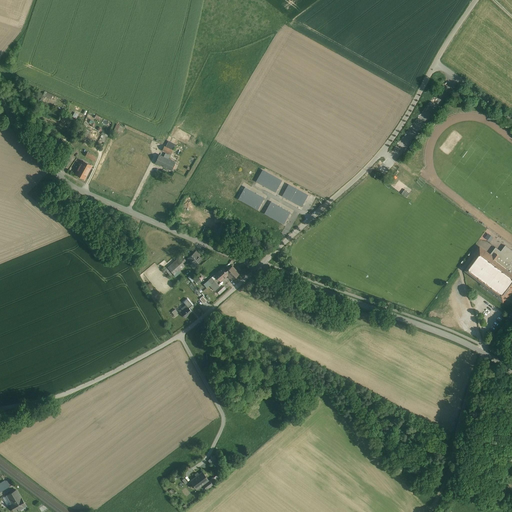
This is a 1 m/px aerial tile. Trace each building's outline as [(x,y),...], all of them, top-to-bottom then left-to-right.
[(97,132),(90,129),(87,127),(85,132),(95,136),(97,132)] [(102,130),(95,144),(99,145),(101,140),(103,141),(106,136),(107,136),(108,133),(104,131),(102,130)] [(173,150),(164,146),(162,150),(168,153),(171,155),(173,150)] [(96,156),(87,152),(85,156),(94,160),(96,156)] [(164,157),(159,155),(155,163),(171,171),(175,163),(168,159),(164,157)] [(91,166),(83,161),(75,174),(84,179),(91,166)] [(262,170),(256,182),(275,192),(281,180),(262,170)] [(288,185),(282,197),(301,207),(308,195),(288,185)] [(244,187),(238,199),(257,210),(264,198),(244,187)] [(271,202),(264,214),(284,225),(290,212),(271,202)] [(501,251),(496,247),(490,254),(487,252),(486,253),(480,249),(475,255),(477,256),(466,270),(482,282),(480,286),(503,304),(506,299),(505,299),(506,298),(507,298),(509,295),(510,296),(511,292),(511,291),(511,273),(507,270),(511,263),(511,250),(505,246),(501,251)] [(198,255),(195,252),(188,258),(191,262),(190,262),(193,266),(203,258),(199,254),(198,255)] [(178,258),(169,266),(175,273),(184,265),(178,258)] [(175,273),(169,266),(167,268),(173,275),(175,273)] [(239,274),(233,266),(226,272),(228,274),(232,279),(239,274)] [(223,268),(215,275),(217,277),(220,281),(228,274),(226,272),(223,268)] [(203,280),(199,276),(194,280),(198,285),(203,280)] [(217,284),(214,281),(212,283),(213,285),(211,287),(215,291),(219,287),(217,284)] [(224,286),(218,292),(220,295),(226,289),(224,286)] [(172,305),(168,309),(169,311),(166,313),(171,319),(175,316),(172,312),(175,309),(172,305)] [(192,312),(186,305),(179,311),(185,317),(192,312)] [(219,462),(217,460),(214,463),(220,469),(223,466),(219,462)] [(203,485),(209,481),(202,472),(190,481),(197,490),(203,485)] [(218,474),(210,481),(213,484),(214,486),(221,479),(218,474)] [(209,487),(213,484),(210,481),(210,480),(209,481),(203,485),(206,489),(209,487)] [(6,481),(0,484),(0,492),(9,487),(7,483),(6,481)] [(16,490),(7,496),(12,503),(10,504),(14,511),(15,511),(26,506),(16,490)] [(12,503),(7,496),(7,495),(2,498),(7,506),(10,504),(12,503)]
